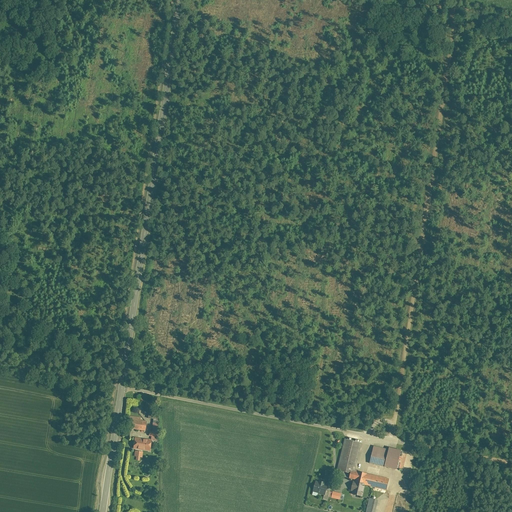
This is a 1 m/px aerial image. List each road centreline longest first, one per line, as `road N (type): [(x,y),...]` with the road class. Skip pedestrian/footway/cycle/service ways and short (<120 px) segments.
road 1 (secondary): [(120,387),(178,0)]
road 2 (residential): [(353,431),(120,387)]
road 3 (secondary): [(102,511),(120,387)]
